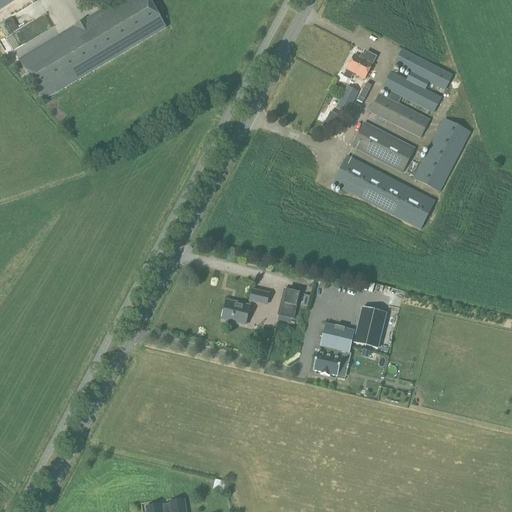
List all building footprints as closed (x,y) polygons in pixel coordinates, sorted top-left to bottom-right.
[(0,0),(0,10),(15,0),(0,0)] [(167,29),(149,0),(119,0),(18,60),(43,102),(167,29)] [(25,27),(43,16),(38,7),(19,19),(25,27)] [(453,76),(402,49),(394,66),(410,74),(407,80),(391,72),(382,88),(434,115),(442,98),(426,90),(429,84),(445,92),(453,76)] [(355,55),(347,71),(346,71),(343,77),(350,81),(352,77),(355,78),(356,76),(365,80),(372,64),(373,65),(377,57),(366,52),(363,59),(355,55)] [(357,101),(362,104),(371,87),(366,84),(357,101)] [(347,115),(359,92),(347,87),(336,109),(347,115)] [(430,121),(379,94),(370,113),(421,139),(430,121)] [(333,140),(345,118),(333,112),(322,134),(333,140)] [(414,180),(440,194),(471,133),(445,120),(414,180)] [(415,149),(364,123),(351,148),(402,174),(415,149)] [(332,186),(421,231),(436,202),(347,157),(332,186)] [(267,307),(270,294),(252,289),(249,303),(267,307)] [(296,308),(300,293),(283,289),(280,304),(296,308)] [(222,321),(245,326),(249,307),(227,301),(222,321)] [(377,351),(386,314),(362,308),(353,345),(377,351)] [(320,348),(325,349),(346,354),(349,355),(349,354),(348,353),(353,332),(354,332),(355,331),(325,324),(325,325),(326,326),(321,347),(320,347),(320,348)] [(337,378),(342,360),(345,361),(346,354),(325,349),(324,355),(318,354),(318,353),(316,361),(315,361),(315,363),(313,372),(314,372),(314,371),(322,373),(321,374),(320,374),(320,375),(323,375),(323,373),(328,375),(327,376),(330,377),(330,376),(329,376),(329,375),(337,377),(337,378)] [(212,498),(223,500),(225,490),(214,487),(212,498)] [(162,505),(146,508),(146,511),(185,511),(184,500),(170,502),(170,505),(162,506),(162,505)]
